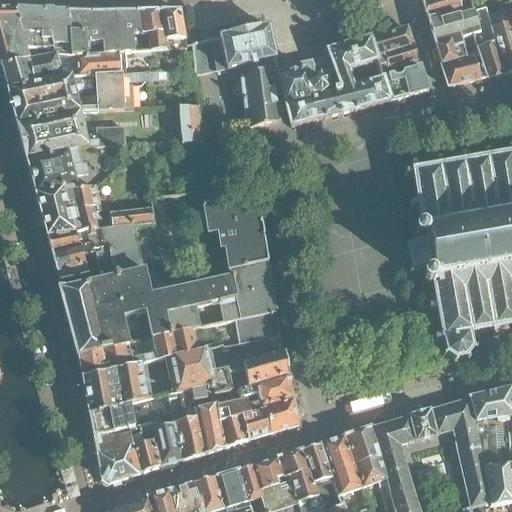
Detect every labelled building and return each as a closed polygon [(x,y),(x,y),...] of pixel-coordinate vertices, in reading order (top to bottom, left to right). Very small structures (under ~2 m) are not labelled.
[(457,0),(437,0),(422,4),(428,22),(461,13),(457,0)] [(460,47),(474,43),(480,41),(473,15),(472,10),(461,13),(428,22),(441,68),(464,62),(460,47)] [(21,38),(15,13),(0,12),(0,66),(56,60),(51,39),(21,38)] [(504,75),(487,18),(485,12),(473,15),(480,41),(474,43),(478,59),(484,81),(504,75)] [(45,14),(15,13),(21,38),(51,39),(56,60),(73,58),(70,36),(68,15),(51,14),(45,14)] [(504,13),(487,18),(504,75),(511,73),(511,37),(508,24),(504,13)] [(95,34),(70,36),(73,58),(122,55),(115,14),(92,15),(95,34)] [(137,15),(115,14),(122,55),(124,55),(144,54),(137,15)] [(166,52),(160,14),(137,15),(144,54),(166,52)] [(160,14),(166,52),(166,53),(186,51),(186,49),(181,14),(160,14)] [(92,15),(68,15),(70,36),(95,34),(92,15)] [(390,104),(384,78),(381,79),(369,42),(325,57),(275,69),(267,27),(219,39),(220,42),(225,71),(226,75),(254,70),(255,76),(239,79),(244,132),(278,124),(278,123),(288,121),(290,129),(322,121),(322,122),(327,121),(326,120),(352,113),(353,114),(357,113),(357,112),(378,107),(390,104)] [(381,79),(384,78),(418,67),(407,33),(403,31),(369,42),(381,79)] [(225,71),(220,42),(210,44),(216,73),(225,71)] [(195,78),(209,75),(202,46),(192,48),(194,72),(195,78)] [(124,55),(122,55),(73,58),(56,60),(0,66),(0,68),(7,91),(73,79),(75,79),(99,76),(125,75),(124,55)] [(484,81),(478,59),(464,62),(441,68),(447,89),(484,81)] [(428,94),(418,67),(384,78),(390,104),(406,100),(428,94)] [(75,79),(73,79),(80,114),(97,114),(123,114),(123,110),(133,110),(131,87),(122,88),(122,84),(135,84),(134,75),(125,75),(99,76),(75,79)] [(73,79),(7,91),(16,126),(80,114),(73,79)] [(200,127),(199,107),(178,109),(181,146),(201,144),(200,127)] [(80,114),(16,126),(15,126),(25,162),(26,162),(76,152),(90,150),(86,135),(80,114)] [(240,144),(237,123),(223,125),(226,146),(240,144)] [(97,135),(86,135),(90,150),(97,150),(125,148),(124,128),(97,130),(97,135)] [(511,151),(511,148),(507,149),(508,156),(488,159),(487,153),(483,154),(484,160),(465,163),(464,157),(459,158),(460,164),(442,168),(440,161),(436,162),(437,169),(417,172),(416,165),(410,166),(411,173),(404,174),(405,179),(412,178),(416,204),(409,205),(410,211),(418,210),(421,230),(417,231),(414,234),(415,239),(419,241),(423,241),(424,246),(409,248),(406,246),(404,249),(407,251),(409,261),(411,272),(409,274),(411,276),(413,274),(428,271),(429,276),(426,276),(423,280),(423,284),(428,287),(431,287),(435,306),(428,308),(429,314),(436,312),(440,337),(433,338),(434,344),(441,342),(443,346),(445,354),(442,356),(443,359),(447,357),(450,359),(453,361),(452,365),(455,365),(456,362),(460,361),(464,360),(467,363),(469,362),(466,358),(472,351),(475,353),(476,350),(472,349),(470,337),(490,333),(492,340),(497,339),(496,332),(511,329),(511,151)] [(79,166),(76,152),(26,162),(35,197),(63,190),(63,193),(77,191),(74,178),(87,176),(85,165),(79,166)] [(202,210),(257,199),(255,187),(191,197),(193,209),(202,208),(202,210)] [(95,189),(77,191),(63,193),(63,190),(35,197),(47,238),(96,231),(93,216),(100,214),(98,208),(99,208),(95,189)] [(257,199),(202,210),(206,236),(216,234),(219,251),(223,250),(226,267),(227,273),(227,272),(267,264),(263,242),(264,241),(263,233),(261,223),(260,223),(257,199)] [(132,226),(132,227),(154,225),(152,209),(108,214),(111,229),(132,226)] [(238,322),(275,315),(277,315),(276,312),(275,312),(273,301),(268,272),(269,272),(269,269),(268,269),(267,264),(227,272),(229,278),(185,288),(184,284),(155,291),(156,295),(149,296),(143,270),(132,227),(132,226),(111,229),(96,231),(101,250),(93,252),(94,254),(96,265),(100,281),(86,285),(61,292),(59,292),(69,326),(77,360),(78,359),(104,353),(128,346),(121,320),(142,315),(148,341),(168,338),(191,333),(190,332),(199,330),(194,310),(217,305),(222,325),(233,323),(238,322)] [(91,245),(93,252),(101,250),(96,231),(47,238),(46,238),(51,255),(51,254),(91,245)] [(94,254),(93,252),(91,245),(51,254),(57,275),(96,265),(94,254)] [(96,265),(57,275),(61,292),(86,285),(100,281),(96,265)] [(267,340),(279,337),(275,315),(238,322),(233,323),(237,346),(267,340)] [(128,348),(128,346),(104,353),(78,359),(83,379),(140,366),(141,367),(156,364),(167,361),(167,360),(196,353),(191,333),(168,338),(148,341),(136,345),(139,360),(131,361),(130,357),(126,358),(124,349),(128,348)] [(284,355),(279,337),(267,340),(271,358),(284,355)] [(203,352),(196,353),(167,360),(167,361),(175,396),(179,395),(191,393),(193,404),(206,401),(204,390),(209,389),(210,392),(213,391),(209,372),(210,372),(205,350),(202,351),(203,352)] [(247,390),(288,378),(284,355),(271,358),(210,372),(209,372),(213,391),(214,396),(229,393),(232,393),(229,375),(237,374),(244,377),(247,390)] [(147,403),(141,367),(140,366),(83,379),(90,418),(130,408),(147,403)] [(288,378),(247,390),(238,392),(240,399),(257,395),(259,403),(247,406),(249,415),(263,411),(294,402),(288,378)] [(511,391),(511,392),(469,401),(475,433),(478,451),(481,469),(484,488),(487,506),(489,509),(511,505),(511,391)] [(247,406),(246,401),(233,404),(217,407),(220,423),(240,418),(247,443),(269,437),(263,411),(249,415),(247,406)] [(475,433),(469,401),(468,401),(466,402),(449,407),(454,435),(452,435),(453,438),(475,433)] [(299,429),(294,402),(263,411),(269,437),(299,429)] [(195,414),(194,415),(195,419),(196,419),(204,458),(226,450),(220,423),(217,407),(216,406),(197,410),(197,411),(195,411),(195,414)] [(454,435),(449,407),(433,412),(431,412),(431,413),(429,413),(428,413),(434,439),(436,438),(436,437),(452,433),(452,435),(454,435)] [(132,420),(130,408),(90,418),(94,440),(129,431),(150,426),(147,416),(132,420)] [(158,413),(147,416),(150,426),(152,432),(161,429),(158,413)] [(434,439),(428,413),(424,414),(424,413),(423,413),(419,414),(414,416),(409,418),(415,444),(427,441),(434,439)] [(226,450),(247,443),(240,418),(220,423),(226,450)] [(415,444),(409,418),(405,419),(405,420),(390,425),(397,450),(399,449),(399,448),(414,443),(415,444)] [(196,419),(195,419),(172,425),(173,426),(182,464),(204,458),(196,419)] [(397,450),(390,425),(372,430),(372,429),(370,430),(369,431),(377,459),(400,452),(399,449),(397,450)] [(182,464),(173,426),(161,429),(152,432),(154,442),(161,470),(182,464)] [(129,431),(94,440),(102,481),(110,487),(140,477),(133,447),(129,431)] [(377,459),(369,431),(344,439),(361,492),(378,485),(384,482),(383,477),(377,459)] [(478,451),(475,433),(453,438),(457,455),(478,451)] [(361,492),(344,439),(320,447),(333,485),(332,486),(336,500),(337,500),(341,508),(340,508),(341,511),(367,511),(368,511),(367,511),(347,511),(342,498),(361,492)] [(154,442),(133,447),(140,477),(161,470),(154,442)] [(320,447),(302,453),(324,511),(330,511),(325,499),(327,497),(324,489),(332,486),(333,485),(320,447)] [(478,451),(457,455),(461,473),(481,469),(478,451)] [(406,470),(400,452),(377,459),(383,477),(406,470)] [(324,511),(302,453),(276,461),(282,480),(288,478),(290,484),(298,511),(324,511)] [(251,469),(259,494),(290,484),(288,478),(282,480),(276,461),(251,469)] [(259,494),(251,469),(245,471),(238,473),(247,504),(254,502),(260,500),(258,494),(259,494)] [(481,469),(461,473),(465,492),(484,488),(481,469)] [(383,477),(384,482),(386,487),(387,487),(388,494),(411,488),(406,470),(383,477)] [(238,473),(216,480),(224,511),(249,511),(247,504),(238,473)] [(224,511),(216,480),(193,487),(200,511),(224,511)] [(384,482),(378,485),(385,511),(392,511),(388,494),(387,487),(386,487),(384,482)] [(258,494),(260,500),(263,511),(298,511),(290,484),(259,494),(258,494)] [(200,511),(193,487),(170,494),(175,511),(200,511)] [(394,511),(416,506),(411,488),(388,494),(392,511),(394,511)] [(487,506),(484,488),(465,492),(469,510),(469,511),(487,506)] [(148,501),(150,511),(175,511),(170,494),(148,501)] [(150,511),(148,501),(112,511),(150,511)]
